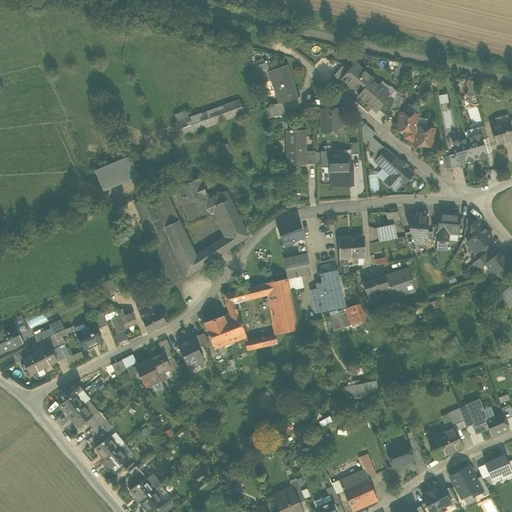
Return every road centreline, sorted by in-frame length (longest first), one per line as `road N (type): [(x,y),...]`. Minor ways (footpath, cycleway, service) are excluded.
road 1 (residential): [(24,399),(193,316),(257,236),(288,213),(468,198)]
road 2 (residential): [(468,198),(290,52)]
road 3 (residential): [(365,511),(428,470),(511,435)]
road 4 (residential): [(124,511),(24,399)]
road 5 (track): [(0,243),(119,191)]
